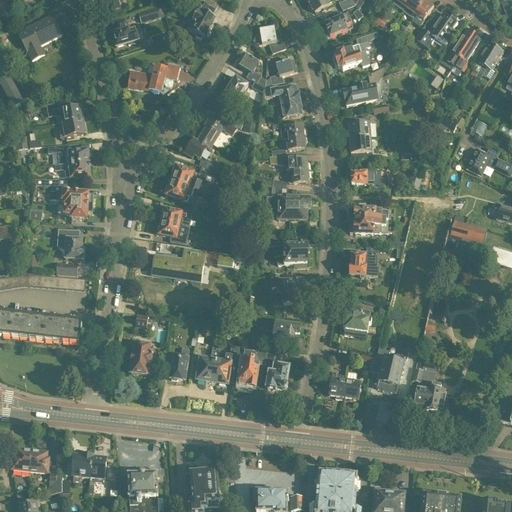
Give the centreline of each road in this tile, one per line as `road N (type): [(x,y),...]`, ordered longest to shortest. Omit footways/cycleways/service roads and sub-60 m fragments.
road 1 (residential): [(297,441),(319,323),(325,199),(315,94),(283,0)]
road 2 (residential): [(91,415),(128,187)]
road 3 (residential): [(128,187),(137,162),(196,93),(253,0)]
road 4 (secondary): [(511,466),(297,441)]
road 5 (secondary): [(297,441),(91,415)]
road 6 (residential): [(128,187),(75,0)]
